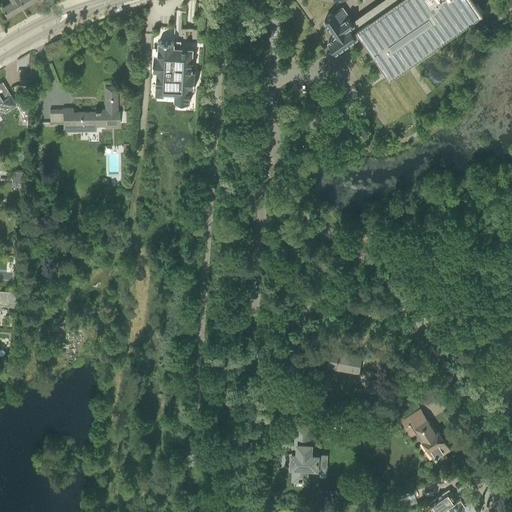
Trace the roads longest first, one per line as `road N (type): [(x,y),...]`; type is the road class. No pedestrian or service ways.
road 1 (residential): [(437,345),(388,279),(307,215),(267,141)]
road 2 (residential): [(250,373),(267,141)]
road 3 (residential): [(250,373),(286,324),(323,303),(358,305),(437,345)]
road 4 (residential): [(267,141),(276,0)]
road 5 (residential): [(241,511),(250,373)]
road 6 (residential): [(511,459),(437,345)]
